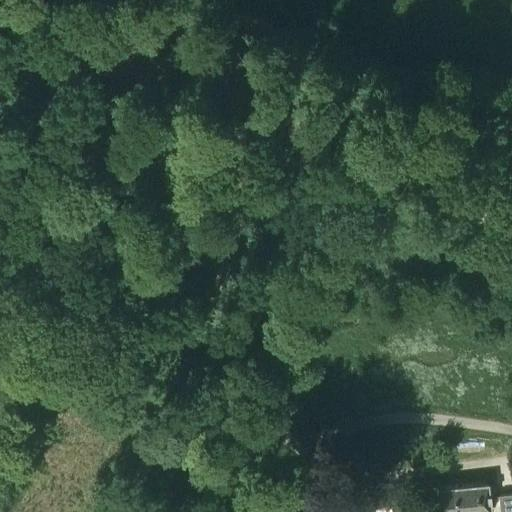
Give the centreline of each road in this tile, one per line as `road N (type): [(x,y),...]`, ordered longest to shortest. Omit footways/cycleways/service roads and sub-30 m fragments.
road 1 (track): [(289,444),(0,283)]
road 2 (track): [(511,430),(392,417),(289,444)]
road 3 (track): [(326,477),(511,461)]
road 4 (track): [(90,333),(43,412),(0,444)]
